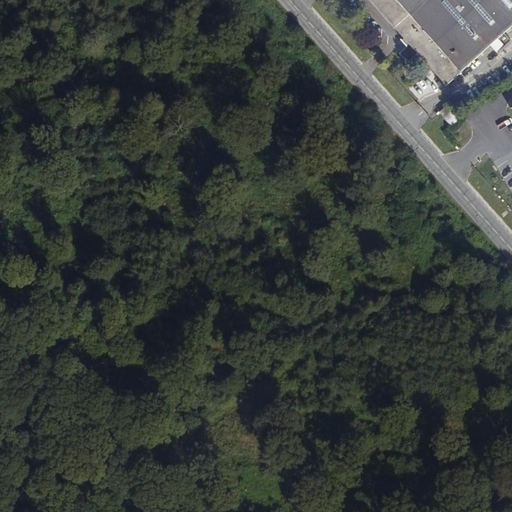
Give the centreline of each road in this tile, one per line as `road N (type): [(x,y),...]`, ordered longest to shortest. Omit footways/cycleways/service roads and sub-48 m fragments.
road 1 (tertiary): [(291,0),(511,246)]
road 2 (unknown): [(404,126),(511,43)]
